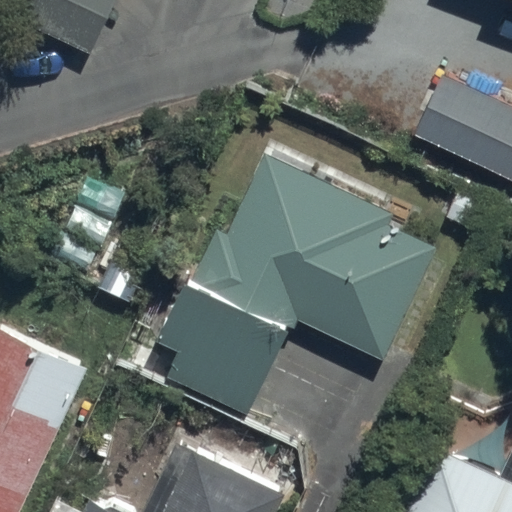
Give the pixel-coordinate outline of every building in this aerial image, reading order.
[(0,0),(0,6),(90,46),(109,0),(0,0)] [(511,98),(440,66),(413,126),(511,169),(511,98)] [(392,205),(262,143),(223,227),(212,222),(189,271),(181,267),(153,325),(179,337),(165,367),(244,405),(291,307),(381,350),(434,240),(386,217),(392,205)] [(0,317),(0,511),(15,511),(89,361),(0,317)] [(511,511),(511,429),(496,465),(430,434),(393,511),(511,511)] [(134,511),(60,477),(43,511),(280,511),(288,495),(280,491),(284,483),(172,430),(134,511)]
